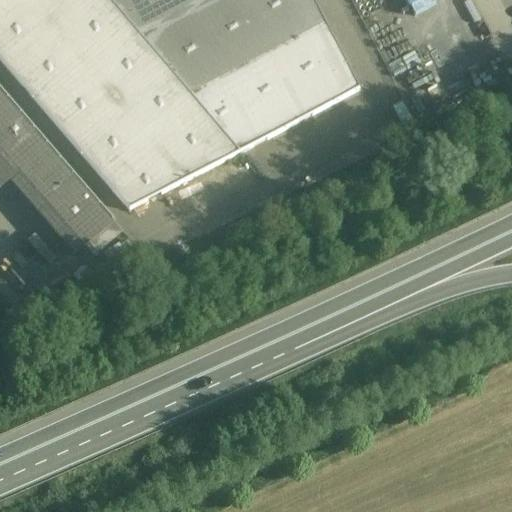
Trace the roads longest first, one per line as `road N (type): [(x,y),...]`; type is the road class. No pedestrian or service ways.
road 1 (trunk): [(180,393),(511,238)]
road 2 (trunk): [(180,393),(479,284),(511,280)]
road 3 (trunk): [(0,470),(180,393)]
